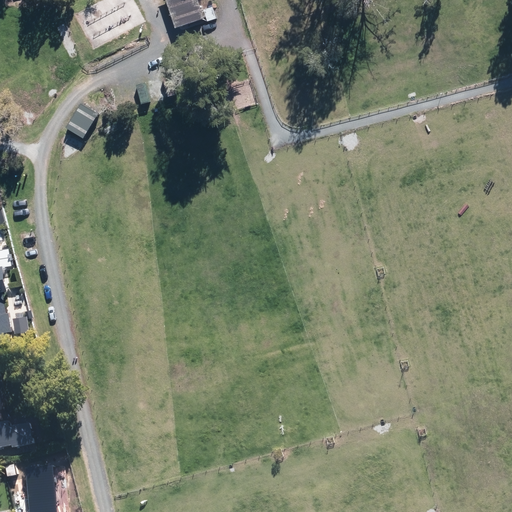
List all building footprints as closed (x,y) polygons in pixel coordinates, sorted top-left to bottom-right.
[(199,0),(168,0),(178,29),(206,20),(199,0)] [(33,232),(24,234),(29,254),(38,252),(33,232)] [(0,265),(0,332),(9,331),(2,288),(10,287),(6,264),(0,265)] [(29,309),(16,312),(18,321),(31,318),(29,309)] [(0,444),(1,444),(1,447),(14,445),(14,448),(36,443),(33,442),(31,423),(11,426),(7,423),(0,424),(0,444)]
